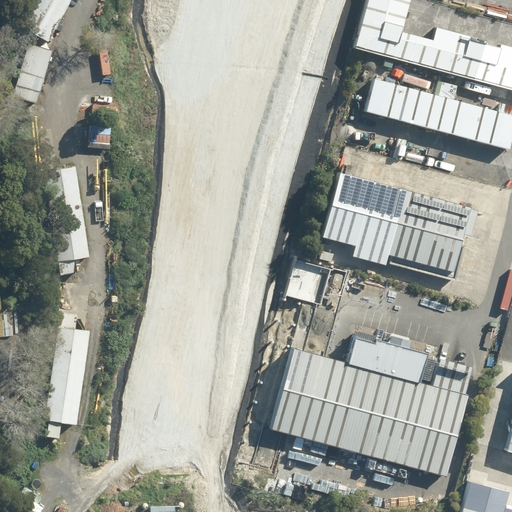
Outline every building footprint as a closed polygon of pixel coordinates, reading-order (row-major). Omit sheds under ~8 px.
[(38,0),(23,29),(47,43),(71,0),(38,0)] [(179,0),(144,0),(144,6),(177,12),(179,0)] [(267,26),(261,24),(264,0),(233,0),(227,38),(257,43),(259,37),(265,38),(267,26)] [(432,41),(400,33),(408,0),(365,0),(353,48),(511,90),(511,48),(499,45),(498,50),(466,42),(468,36),(435,28),(432,41)] [(12,96),(36,104),(53,50),(28,43),(12,96)] [(431,81),(403,71),(400,80),(428,89),(431,81)] [(374,81),(366,113),(508,152),(511,138),(511,117),(452,102),(456,87),(438,82),(434,97),(374,81)] [(110,124),(90,122),(88,149),(108,151),(110,124)] [(171,242),(188,243),(188,252),(208,252),(208,244),(204,244),(207,163),(175,162),(171,242)] [(75,169),(43,174),(59,276),(75,273),(74,261),(88,259),(75,169)] [(321,239),(353,248),(350,257),(383,266),(385,257),(450,275),(461,235),(468,237),(475,211),(339,173),(321,239)] [(253,292),(222,282),(195,374),(225,383),(253,292)] [(57,330),(75,332),(78,314),(60,312),(57,330)] [(188,328),(158,318),(129,408),(159,418),(188,328)] [(49,423),(47,439),(58,441),(61,424),(76,426),(89,334),(75,332),(57,330),(44,422),(49,423)] [(294,351),(271,432),(445,480),(467,398),(464,397),(471,370),(439,361),(432,388),(421,385),(422,381),(429,383),(434,363),(427,361),(429,356),(408,350),(410,344),(393,339),(391,345),(376,341),(377,339),(357,334),(348,366),(294,351)] [(459,511),(511,511),(511,509),(502,507),(505,492),(467,481),(459,511)]
